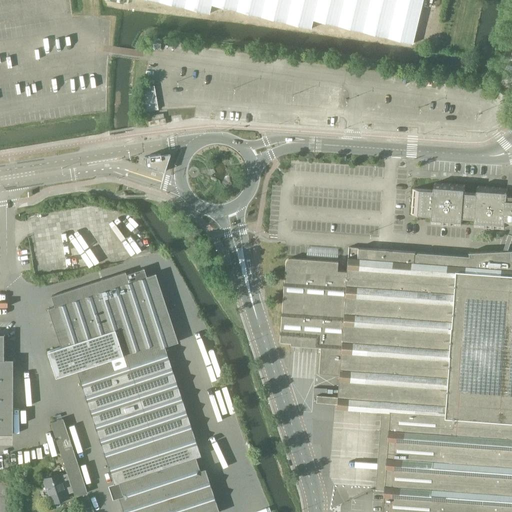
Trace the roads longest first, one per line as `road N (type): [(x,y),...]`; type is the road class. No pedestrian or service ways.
road 1 (unclassified): [(261,333),(316,511)]
road 2 (unclassified): [(176,143),(0,170)]
road 3 (unclassified): [(0,185),(101,170),(170,185)]
road 4 (unclassified): [(261,333),(240,202)]
road 5 (unclassified): [(214,210),(261,333)]
